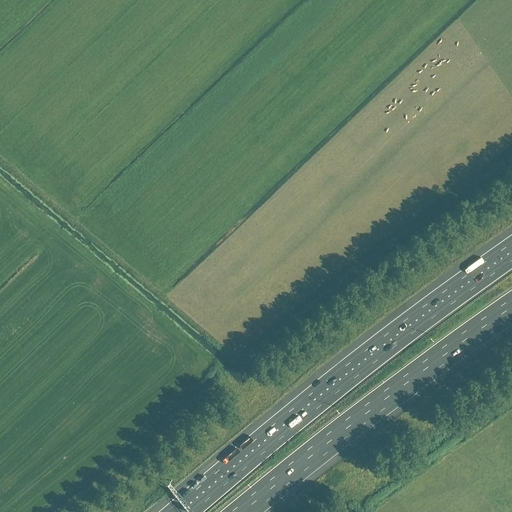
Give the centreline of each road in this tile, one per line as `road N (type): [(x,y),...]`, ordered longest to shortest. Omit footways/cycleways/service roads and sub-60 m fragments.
road 1 (motorway): [(511,252),(180,511)]
road 2 (motorway): [(241,511),(511,307)]
